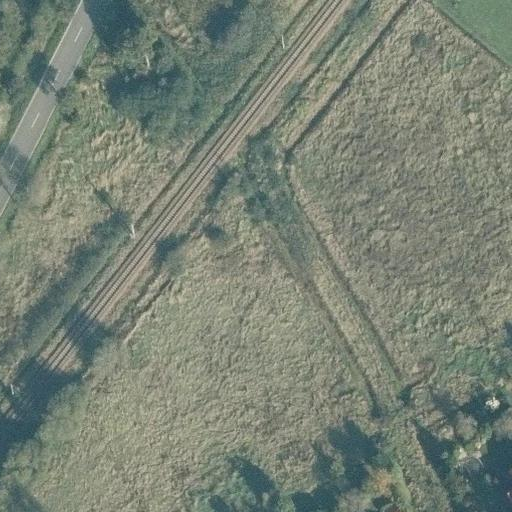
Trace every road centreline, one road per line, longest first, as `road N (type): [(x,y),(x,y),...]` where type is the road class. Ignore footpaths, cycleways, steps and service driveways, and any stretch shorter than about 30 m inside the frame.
road 1 (unknown): [(239,178),(356,362),(414,511)]
road 2 (tertiary): [(0,197),(99,0)]
